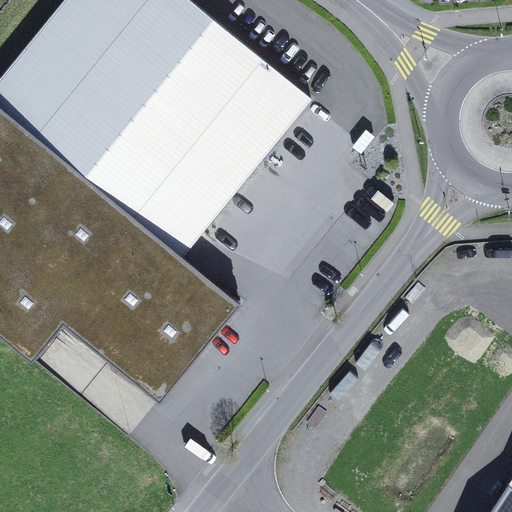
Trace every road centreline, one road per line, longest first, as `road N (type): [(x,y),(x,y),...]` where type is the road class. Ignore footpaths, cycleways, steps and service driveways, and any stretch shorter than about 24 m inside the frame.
road 1 (residential): [(439,219),(223,482)]
road 2 (primary): [(377,16),(436,121)]
